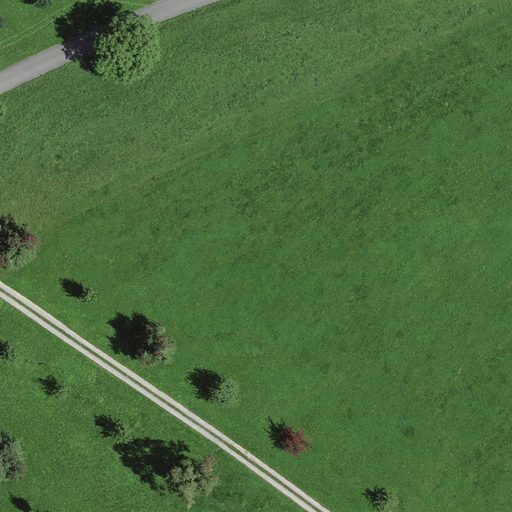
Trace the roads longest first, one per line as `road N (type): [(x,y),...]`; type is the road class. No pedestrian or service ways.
road 1 (track): [(0,288),(315,511)]
road 2 (unclassified): [(0,86),(193,0)]
